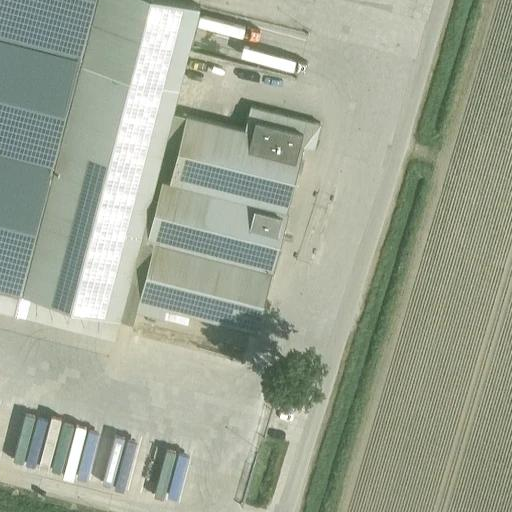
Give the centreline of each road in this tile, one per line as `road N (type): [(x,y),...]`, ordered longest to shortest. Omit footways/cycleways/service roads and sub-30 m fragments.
road 1 (unclassified): [(285,511),(440,0)]
road 2 (unknown): [(212,511),(242,426),(102,378)]
road 3 (unknown): [(0,456),(182,511)]
road 4 (unknown): [(0,327),(80,338),(100,355),(102,378)]
